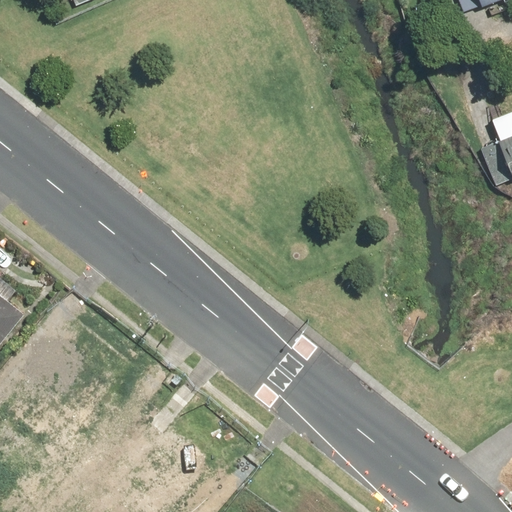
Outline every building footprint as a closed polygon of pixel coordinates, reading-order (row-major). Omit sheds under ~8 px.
[(511,0),(488,0),(496,12),(511,1),(511,0)] [(511,124),(499,130),(511,160),(511,124)] [(0,289),(0,344),(26,311),(0,289)] [(51,470),(122,388),(62,335),(0,406),(0,416),(42,453),(38,458),(51,470)] [(188,511),(232,461),(188,424),(113,511),(188,511)] [(0,445),(0,494),(24,464),(0,445)]
